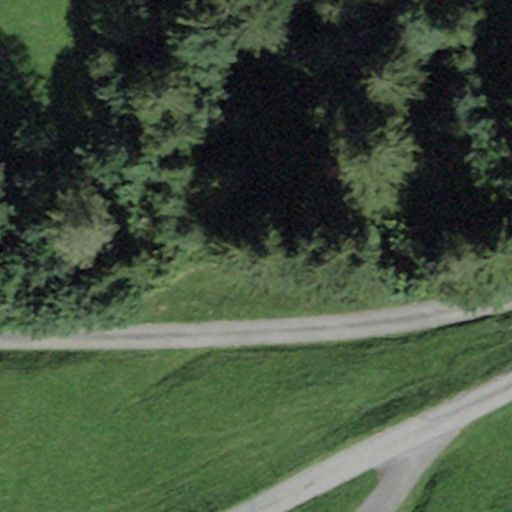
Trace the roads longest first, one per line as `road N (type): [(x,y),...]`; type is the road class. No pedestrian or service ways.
road 1 (track): [(0,344),(327,336),(511,300)]
road 2 (unclassified): [(278,511),(511,392)]
